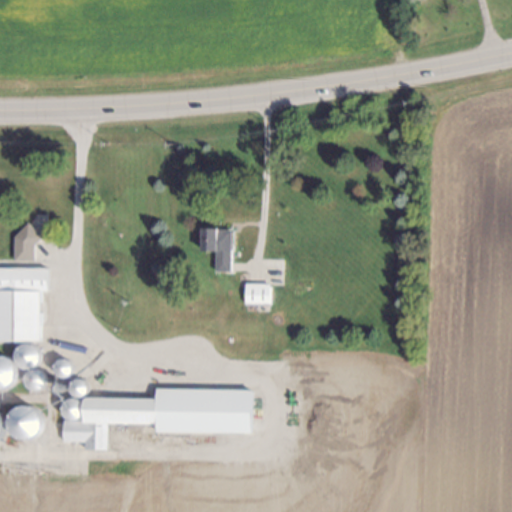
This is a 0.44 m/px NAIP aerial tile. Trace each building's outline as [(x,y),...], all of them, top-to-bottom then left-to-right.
[(32,192),(37,192),(37,187),(51,187),(51,192),(54,192),(53,213),(32,213),(32,192)] [(12,258),(12,234),(26,221),(40,234),(32,243),(32,258),(12,258)] [(225,268),(211,268),(211,249),(197,249),(198,226),(213,227),(213,232),(226,232),(225,268)] [(0,268),(46,268),(46,289),(38,289),(37,338),(0,337),(0,268)] [(242,301),(242,283),(266,283),(266,301),(242,301)] [(27,340),(33,342),(37,347),(39,353),(38,357),(36,361),(32,364),(28,365),(22,364),(18,362),(16,359),(14,352),(15,348),(19,343),(23,341),(27,340)] [(0,353),(7,355),(13,362),(15,370),(14,376),(11,381),(3,386),(0,386),(0,353)] [(61,356),(66,357),(69,361),(70,367),(68,371),(64,374),(61,375),(57,374),(55,372),(53,370),(51,365),(53,360),(55,358),(58,356),(61,356)] [(33,367),(38,368),(42,372),(43,377),(42,381),(40,384),(36,387),(32,388),(29,387),(24,384),(22,381),(22,377),(23,372),(26,369),(29,367),(33,367)] [(77,375),(82,377),(85,380),(86,385),(84,391),(78,394),(74,393),(70,390),(68,384),(69,380),(71,377),(77,375)] [(63,419),(83,419),(83,396),(101,396),(101,394),(112,394),(112,397),(155,398),(155,389),(251,391),(251,435),(157,433),(158,420),(107,419),(107,450),(84,449),(84,441),(62,441),(63,419)] [(70,393),(76,395),(80,399),(82,405),(81,409),(79,412),(74,416),(70,416),(66,415),(63,413),(60,410),(59,404),(59,400),(62,397),(66,394),(70,393)] [(25,402),(34,405),(40,411),(42,420),(41,426),(38,431),(30,437),(24,438),(18,436),(13,433),(9,428),(7,419),(9,410),(13,406),(19,403),(25,402)]
